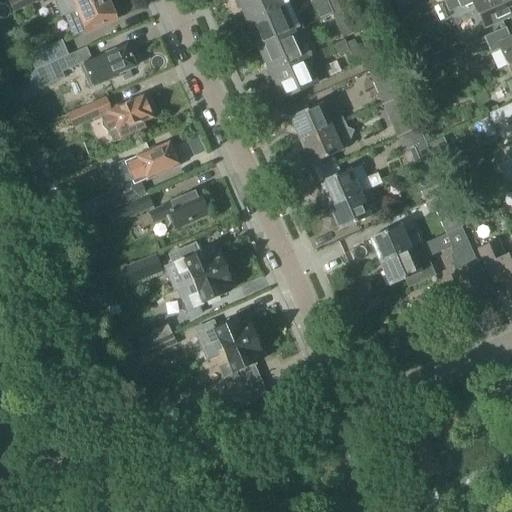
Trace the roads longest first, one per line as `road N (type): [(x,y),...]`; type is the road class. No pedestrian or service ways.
road 1 (residential): [(328,356),(169,0)]
road 2 (residential): [(511,342),(351,410)]
